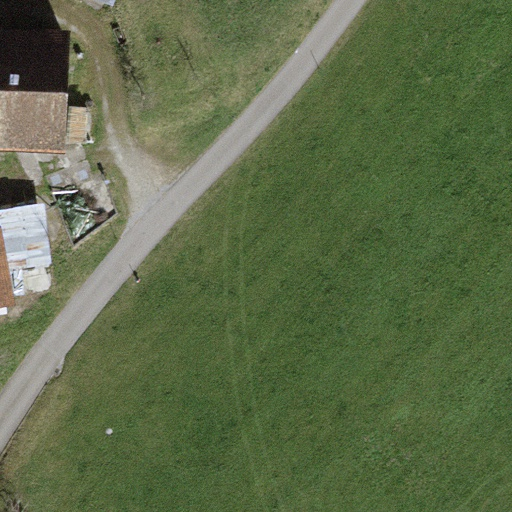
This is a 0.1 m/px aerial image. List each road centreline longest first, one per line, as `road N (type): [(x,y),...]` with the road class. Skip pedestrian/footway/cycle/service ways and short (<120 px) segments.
road 1 (residential): [(0,424),(150,229),(353,0)]
road 2 (track): [(9,0),(58,12),(93,32),(150,229)]
